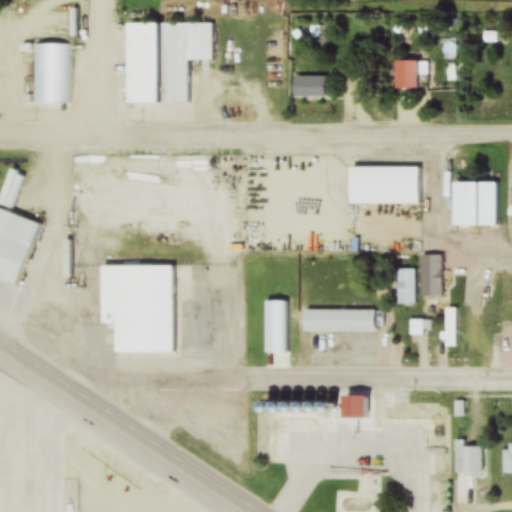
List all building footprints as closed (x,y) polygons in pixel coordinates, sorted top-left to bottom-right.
[(211,24),(123,25),(124,105),(187,105),(186,63),(211,62),(211,24)] [(33,45),(33,104),(70,104),(70,45),(33,45)] [(416,91),(416,63),(392,63),(392,91),(416,91)] [(324,79),(291,79),(291,99),(324,99),(324,79)] [(420,204),(420,169),(346,169),(346,204),(420,204)] [(453,224),(472,225),(472,213),(465,213),(466,198),(454,198),(453,224)] [(0,280),(15,286),(37,222),(0,209),(0,280)] [(420,256),(420,297),(443,297),(443,256),(420,256)] [(99,265),(100,326),(112,325),(113,354),(172,353),(171,264),(99,265)] [(414,270),(398,270),(398,305),(414,305),(414,270)] [(478,297),(464,297),(464,352),(478,352),(478,297)] [(444,308),(444,346),(455,346),(455,308),(444,308)] [(375,333),(375,311),(302,311),(302,333),(375,333)] [(254,402),(254,460),(273,460),(273,419),(316,419),(316,426),(341,426),(341,432),(383,432),(383,425),(429,425),(430,477),(451,477),(450,401),(254,402)] [(456,475),(483,475),(483,447),(464,447),(464,440),(456,440),(456,475)] [(504,474),(511,473),(511,447),(503,447),(504,474)]
